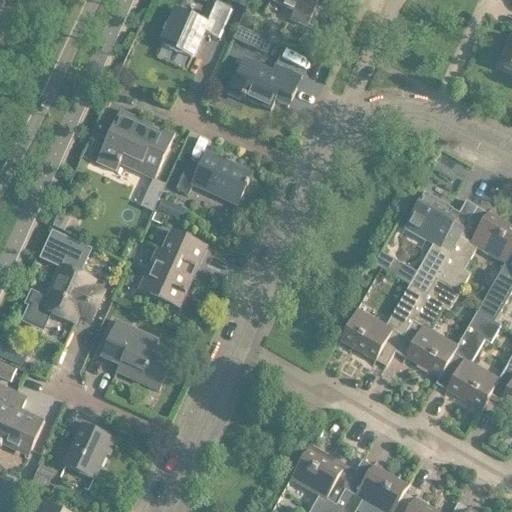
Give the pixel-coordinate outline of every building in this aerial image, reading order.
[(248,0),(232,0),(231,3),(245,9),(248,0)] [(270,0),(270,2),(293,12),(289,20),(305,28),(309,20),(318,0),(270,0)] [(201,23),(174,12),(161,43),(192,57),(203,32),(217,38),(228,12),(209,3),(201,23)] [(254,30),(260,17),(249,12),(243,25),(254,30)] [(248,33),(237,28),(232,40),(246,46),(251,35),(248,33)] [(498,67),(511,73),(511,37),(498,67)] [(243,61),(228,93),(269,112),(277,96),(290,102),(300,79),(273,67),(270,73),(243,61)] [(119,111),(95,165),(114,174),(118,166),(152,182),(153,180),(173,136),(119,111)] [(197,171),(186,166),(175,191),(187,197),(191,187),(236,207),(250,175),(205,154),(197,171)] [(152,182),(140,207),(152,212),(164,185),(153,180),(152,182)] [(423,193),(402,230),(431,247),(415,274),(409,287),(426,297),(435,281),(476,210),(464,203),(457,215),(448,209),(448,208),(423,193)] [(167,217),(172,206),(161,201),(156,212),(167,217)] [(511,246),(511,229),(476,210),(435,281),(457,294),(468,276),(462,272),(475,249),(502,264),(511,246)] [(69,218),(58,213),(51,227),(62,232),(69,218)] [(151,222),(160,226),(163,218),(154,214),(151,222)] [(31,307),(24,322),(40,330),(48,314),(74,326),(78,317),(91,322),(104,293),(91,288),(94,282),(78,275),(90,249),(52,232),(40,258),(59,267),(43,302),(31,296),(27,305),(31,307)] [(170,233),(161,252),(157,250),(137,292),(173,309),(179,295),(184,297),(206,249),(170,233)] [(511,249),(475,313),(494,324),(511,292),(511,249)] [(380,270),(382,271),(389,259),(380,253),(372,266),(380,270)] [(426,297),(393,353),(394,353),(438,379),(455,348),(427,332),(440,309),(446,313),(457,294),(435,281),(426,297)] [(393,353),(426,297),(409,287),(385,328),(356,312),(339,342),(362,356),(385,369),(393,353)] [(437,381),(434,386),(480,412),(489,397),(498,382),(470,366),(483,343),(489,347),(500,328),(494,324),(475,313),(455,348),(438,379),(437,381)] [(115,373),(158,393),(173,359),(154,350),(157,342),(115,323),(99,358),(118,367),(115,373)] [(0,359),(6,362),(11,351),(0,346),(0,359)] [(498,382),(489,397),(511,409),(511,356),(498,382)] [(0,380),(8,384),(13,374),(0,368),(0,380)] [(0,388),(0,447),(1,445),(16,451),(18,447),(30,453),(43,423),(20,412),(25,400),(0,388)] [(62,467),(93,481),(105,455),(108,456),(114,442),(105,438),(106,435),(84,425),(82,428),(81,427),(62,467)] [(318,498),(309,511),(332,511),(353,477),(330,465),(306,452),(289,482),(318,498)] [(332,511),(355,511),(361,502),(378,511),(393,511),(403,495),(407,488),(361,462),(353,477),(332,511)] [(45,490),(52,473),(38,467),(31,484),(45,490)] [(4,478),(0,488),(0,507),(9,511),(10,511),(22,486),(4,478)] [(433,511),(403,495),(393,511),(433,511)]
